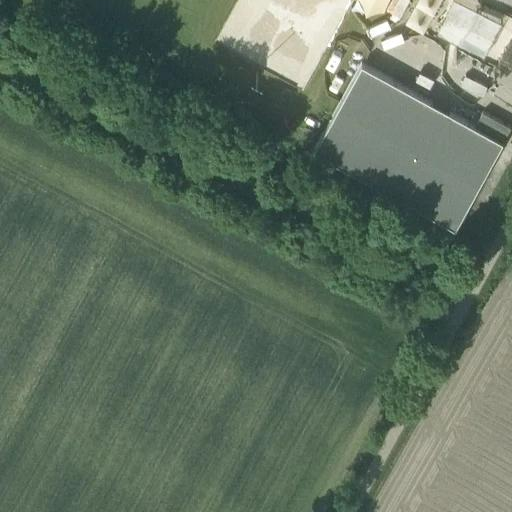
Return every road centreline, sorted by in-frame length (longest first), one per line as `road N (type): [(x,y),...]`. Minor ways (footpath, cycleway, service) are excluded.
road 1 (unclassified): [(350,511),(452,322)]
road 2 (unclassified): [(511,212),(452,322)]
